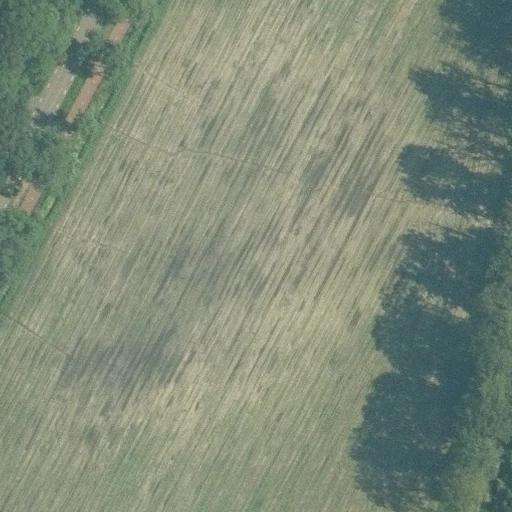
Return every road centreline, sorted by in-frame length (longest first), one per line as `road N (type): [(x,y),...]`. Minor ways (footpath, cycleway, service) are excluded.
road 1 (tertiary): [(0,194),(102,0)]
road 2 (track): [(511,310),(466,511)]
